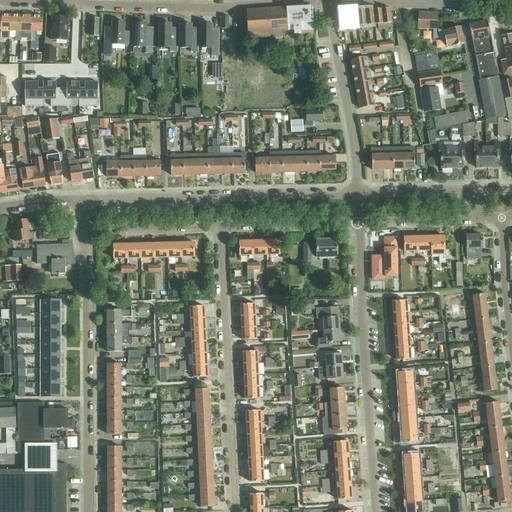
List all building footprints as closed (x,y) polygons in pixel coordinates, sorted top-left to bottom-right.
[(301,32),(313,31),(313,23),(312,6),(246,10),(248,38),(284,36),(284,31),(289,31),(289,26),(294,26),(295,34),(301,33),(301,32)] [(383,9),(384,29),(390,29),(389,23),(392,23),(391,8),(383,9)] [(376,24),(375,9),(366,10),(368,30),(373,30),(373,24),(376,24)] [(384,29),(383,9),(375,9),(376,24),(378,24),(379,30),(384,29)] [(359,25),(358,10),(350,11),(351,31),(357,31),(356,25),(359,25)] [(368,30),(366,10),(358,10),(359,25),(362,25),(362,31),(368,30)] [(351,31),(350,11),(341,12),(342,26),(348,26),(349,31),(351,31)] [(418,12),(417,29),(433,30),(438,30),(438,13),(418,12)] [(10,39),(10,31),(10,15),(2,14),(1,19),(1,34),(1,39),(10,39)] [(21,15),(10,15),(10,31),(16,31),(15,40),(20,41),(20,38),(21,15)] [(32,15),(21,15),(20,38),(27,38),(27,41),(31,41),(32,15)] [(43,16),(32,15),(31,41),(31,48),(36,48),(37,41),(37,36),(41,36),(41,32),(42,32),(43,16)] [(68,17),(52,16),(51,40),(67,41),(68,17)] [(90,36),(99,36),(99,18),(90,18),(90,36)] [(506,115),(487,21),(470,24),(476,56),(482,55),(486,79),(479,80),(487,118),(506,115)] [(112,55),(112,44),(130,45),(130,32),(124,32),(125,22),(112,22),(112,27),(105,27),(104,55),(112,55)] [(152,48),(153,28),(147,27),(147,23),(133,23),(133,47),(133,54),(152,54),(152,48)] [(171,24),(159,24),(159,48),(170,48),(170,52),(177,52),(177,29),(171,29),(171,24)] [(198,29),(191,29),(191,24),(180,24),(180,48),(191,48),(191,52),(198,52),(198,29)] [(219,29),(212,29),(212,24),(201,24),(201,48),(211,48),(211,56),(219,56),(219,29)] [(438,30),(433,30),(433,39),(439,38),(439,39),(444,38),(445,47),(452,45),(452,46),(464,44),(461,27),(448,29),(449,31),(442,32),(442,31),(438,30)] [(511,34),(502,36),(505,49),(507,59),(500,60),(503,76),(511,74),(511,34)] [(237,54),(236,45),(228,45),(228,54),(237,54)] [(44,62),(56,62),(56,48),(45,48),(44,62)] [(415,54),(416,62),(427,60),(426,52),(415,54)] [(32,61),(41,61),(42,53),(32,53),(32,61)] [(236,72),(236,57),(223,57),(223,72),(236,72)] [(353,69),(368,67),(366,57),(351,60),(353,69)] [(427,60),(416,62),(417,68),(440,64),(439,58),(427,60)] [(417,68),(418,74),(441,71),(440,64),(417,68)] [(368,67),(353,69),(355,79),(370,76),(368,67)] [(399,67),(393,68),(394,77),(401,75),(399,67)] [(441,71),(418,74),(421,88),(434,86),(434,85),(443,84),(441,71)] [(265,76),(249,78),(250,87),(266,86),(265,76)] [(370,76),(355,79),(356,88),(371,86),(370,76)] [(511,80),(502,82),(510,121),(511,120),(511,80)] [(43,88),(38,88),(38,82),(25,82),(25,107),(44,107),(44,99),(43,99),(43,88)] [(43,83),(43,88),(43,99),(44,99),(51,99),(51,107),(61,107),(61,88),(56,88),(56,82),(52,82),(51,82),(51,83),(48,83),(48,82),(48,83),(43,83)] [(72,99),(79,99),(79,88),(80,88),(80,82),(75,82),(75,83),(72,83),(72,82),(71,82),(67,82),(67,88),(61,88),(61,107),(72,107),(72,99)] [(79,99),(79,107),(98,107),(98,82),(85,82),(85,88),(80,88),(79,88),(79,99)] [(463,83),(455,84),(456,93),(464,92),(463,83)] [(371,86),(356,88),(358,98),(373,95),(371,86)] [(438,88),(421,91),(425,111),(441,108),(438,88)] [(373,95),(358,98),(360,108),(375,105),(373,95)] [(6,98),(0,97),(0,115),(22,116),(22,106),(6,106),(6,98)] [(148,115),(148,103),(137,103),(137,115),(148,115)] [(170,116),(180,116),(180,104),(170,104),(170,116)] [(200,109),(187,109),(187,118),(200,118),(200,114),(200,109)] [(306,126),(313,126),(313,121),(323,121),(322,111),(307,112),(307,121),(305,121),(306,126)] [(437,129),(468,122),(466,111),(434,118),(437,129)] [(67,117),(60,118),(61,123),(61,125),(73,123),(72,117),(67,117)] [(26,127),(25,118),(14,119),(16,128),(26,127)] [(39,126),(38,118),(26,119),(27,128),(39,126)] [(60,123),(61,123),(60,118),(43,121),(46,141),(59,139),(63,137),(60,123)] [(98,119),(89,119),(90,127),(98,126),(98,119)] [(107,119),(99,120),(99,128),(107,128),(107,119)] [(303,132),(303,120),(291,121),(291,133),(303,132)] [(430,145),(437,144),(434,131),(428,132),(430,145)] [(477,168),(488,168),(487,148),(479,148),(479,142),(474,143),(475,158),(476,158),(477,168)] [(499,157),(500,157),(500,142),(495,142),(495,147),(487,148),(488,168),(499,167),(499,157)] [(441,169),(453,169),(452,149),(444,149),(444,143),(439,143),(439,159),(441,159),(441,169)] [(464,158),(465,158),(465,143),(460,143),(460,148),(452,149),(453,169),(464,168),(464,158)] [(384,149),(384,170),(395,170),(394,148),(384,149)] [(394,148),(395,170),(405,169),(404,148),(394,148)] [(404,148),(405,169),(416,169),(415,148),(404,148)] [(372,149),(373,170),(384,170),(384,149),(372,149)] [(321,172),(321,170),(323,170),(323,157),(323,151),(309,152),(310,172),(321,172)] [(80,160),(83,181),(94,179),(90,152),(84,153),(85,159),(80,160)] [(269,159),(270,174),(271,174),(271,173),(283,173),(282,152),(269,152),(269,159)] [(296,152),(282,152),(283,173),(296,172),(296,152)] [(309,152),(296,152),(296,172),(310,172),(309,152)] [(7,192),(18,190),(16,177),(14,166),(10,167),(8,153),(2,154),(4,168),(7,192)] [(83,181),(80,160),(74,161),(73,153),(67,154),(72,182),(83,181)] [(221,154),(221,174),(233,174),(233,153),(221,154)] [(246,173),(246,159),(246,153),(233,153),(233,174),(246,173)] [(59,154),(47,156),(51,186),(64,184),(59,154)] [(184,155),(184,175),(196,175),(196,154),(184,155)] [(196,154),(196,175),(209,174),(208,154),(196,154)] [(208,154),(209,174),(221,174),(221,154),(208,154)] [(133,156),(134,176),(146,176),(146,177),(148,177),(147,162),(146,162),(146,155),(133,156)] [(184,175),(184,155),(170,155),(170,164),(172,164),(172,175),(184,175)] [(120,162),(121,178),(122,178),(122,177),(134,176),(133,156),(120,156),(121,162),(120,162)] [(423,156),(417,156),(417,166),(425,166),(425,156),(423,156)] [(323,157),(323,170),(337,170),(337,157),(323,157)] [(31,168),(34,188),(46,186),(41,158),(35,159),(36,167),(31,168)] [(270,174),(269,159),(256,159),(256,173),(263,173),(263,174),(270,174)] [(147,162),(148,177),(155,177),(155,176),(162,176),(161,161),(147,162)] [(121,178),(120,162),(106,163),(107,177),(113,177),(113,178),(121,178)] [(34,188),(31,168),(20,170),(23,190),(34,188)] [(31,240),(30,233),(28,219),(17,221),(18,231),(14,231),(15,242),(31,240)] [(482,248),(484,248),(483,235),(467,236),(468,259),(482,259),(482,248)] [(431,236),(418,237),(419,251),(432,251),(431,236)] [(445,236),(431,236),(432,251),(432,255),(440,255),(440,263),(446,263),(445,254),(446,254),(445,236)] [(385,256),(373,256),(373,280),(385,280),(385,277),(396,277),(398,277),(397,248),(397,237),(384,237),(384,247),(384,248),(385,256)] [(405,251),(419,251),(418,237),(404,237),(405,251)] [(318,257),(339,257),(339,239),(318,240),(318,244),(312,244),(312,243),(305,243),(305,262),(312,262),(311,252),(317,251),(318,257)] [(254,256),(267,255),(267,241),(253,242),(254,256)] [(267,255),(281,255),(281,241),(267,241),(267,255)] [(240,256),(254,256),(253,242),(240,242),(240,256)] [(168,243),(155,244),(155,258),(169,257),(168,243)] [(182,243),(168,243),(169,257),(182,257),(182,243)] [(195,243),(182,243),(182,257),(196,257),(195,243)] [(69,244),(38,245),(38,263),(52,263),(53,275),(66,274),(66,261),(71,261),(69,244)] [(114,259),(128,258),(128,244),(114,245),(114,259)] [(141,244),(128,244),(128,258),(142,258),(141,244)] [(155,244),(141,244),(142,258),(155,258),(155,244)] [(12,282),(22,282),(21,266),(11,266),(12,282)] [(302,288),(294,288),(294,296),(302,296),(302,288)] [(473,295),(475,308),(487,306),(486,294),(473,295)] [(61,299),(41,299),(41,314),(61,314),(61,299)] [(314,309),(313,300),(301,301),(301,310),(314,309)] [(393,302),(394,314),(408,313),(407,301),(393,302)] [(242,305),(242,317),(256,316),(255,304),(242,305)] [(284,305),(276,306),(276,314),(284,314),(284,305)] [(489,318),(487,306),(475,308),(476,320),(489,318)] [(192,307),(192,319),(206,319),(205,307),(192,307)] [(317,309),(317,319),(324,318),(325,330),(341,329),(340,316),(339,316),(338,307),(317,309)] [(108,311),(108,325),(122,325),(122,324),(122,317),(135,317),(135,311),(108,311)] [(409,325),(408,313),(394,314),(395,326),(409,325)] [(61,314),(41,314),(41,328),(61,328),(61,314)] [(256,327),(256,316),(242,317),(243,328),(256,327)] [(490,330),(489,318),(476,320),(478,332),(490,330)] [(192,319),(193,331),(206,330),(206,319),(192,319)] [(136,331),(135,325),(135,324),(122,324),(122,325),(108,325),(108,338),(130,338),(130,331),(136,331)] [(410,336),(409,325),(395,326),(396,337),(410,336)] [(257,339),(256,327),(243,328),(243,340),(257,339)] [(61,328),(41,328),(41,342),(61,342),(61,328)] [(325,337),(317,338),(315,338),(316,348),(332,347),(331,342),(342,341),(341,329),(325,330),(325,337)] [(193,331),(193,342),(207,342),(206,330),(193,331)] [(492,342),(490,330),(478,332),(479,344),(492,342)] [(291,332),(292,340),(301,340),(301,332),(291,332)] [(410,348),(410,336),(396,337),(397,349),(410,348)] [(108,352),(122,352),(122,344),(136,344),(136,338),(130,338),(108,338),(108,352)] [(61,342),(41,342),(41,356),(61,356),(61,342)] [(193,342),(194,354),(207,353),(207,342),(193,342)] [(493,354),(492,342),(479,344),(481,356),(493,354)] [(411,360),(410,348),(397,349),(397,361),(411,360)] [(244,352),(245,364),(258,364),(258,351),(244,352)] [(194,354),(194,366),(208,365),(207,353),(194,354)] [(326,354),(327,367),(344,366),(343,353),(326,354)] [(495,366),(493,354),(481,356),(482,368),(495,366)] [(61,356),(41,356),(41,370),(61,370),(61,356)] [(141,364),(141,358),(129,358),(129,364),(126,364),(126,370),(133,370),(133,364),(141,364)] [(169,358),(160,358),(160,367),(169,367),(169,358)] [(108,364),(108,376),(121,376),(121,364),(108,364)] [(259,375),(258,364),(245,364),(245,376),(259,375)] [(195,378),(209,377),(208,365),(194,366),(195,378)] [(319,368),(318,368),(319,380),(328,379),(344,378),(344,366),(327,367),(319,367),(319,368)] [(496,378),(495,366),(482,368),(484,380),(496,378)] [(61,370),(41,370),(41,384),(60,384),(61,370)] [(398,373),(399,385),(413,384),(412,372),(398,373)] [(259,387),(259,375),(245,376),(246,387),(259,387)] [(301,375),(293,376),(294,388),(302,387),(301,375)] [(108,376),(108,388),(121,387),(121,376),(108,376)] [(498,390),(496,378),(484,380),(485,392),(498,390)] [(60,384),(41,384),(41,398),(60,398),(60,384)] [(414,395),(413,384),(399,385),(400,396),(414,395)] [(108,388),(108,399),(121,399),(121,387),(108,388)] [(260,399),(259,387),(246,387),(246,399),(260,399)] [(331,389),(332,402),(346,401),(345,388),(331,389)] [(196,390),(197,402),(210,402),(209,390),(196,390)] [(415,407),(414,395),(400,396),(401,408),(415,407)] [(108,399),(108,411),(121,411),(121,399),(108,399)] [(332,402),(333,416),(347,415),(346,401),(332,402)] [(44,426),(44,424),(44,422),(44,418),(44,409),(44,402),(18,402),(19,452),(45,452),(44,429),(44,426)] [(210,413),(210,402),(197,402),(197,414),(210,413)] [(457,403),(459,419),(473,418),(480,417),(479,412),(473,413),(471,412),(469,402),(457,403)] [(487,404),(488,416),(501,415),(499,402),(487,404)] [(416,418),(415,407),(401,408),(402,419),(416,418)] [(16,428),(15,408),(0,408),(0,428),(6,428),(16,428)] [(108,411),(108,423),(121,423),(121,411),(108,411)] [(247,412),(248,424),(261,423),(261,411),(247,412)] [(68,412),(44,412),(45,431),(68,431),(68,412)] [(211,425),(210,413),(197,414),(198,426),(211,425)] [(342,429),(343,429),(348,429),(347,415),(333,416),(333,417),(323,417),(323,418),(322,419),(323,434),(324,434),(324,435),(342,433),(342,429)] [(502,427),(501,415),(488,416),(490,429),(502,427)] [(417,430),(416,418),(402,419),(403,431),(417,430)] [(108,435),(121,435),(121,423),(108,423),(108,435)] [(262,435),(261,423),(248,424),(248,435),(262,435)] [(211,437),(211,425),(198,426),(198,437),(211,437)] [(504,439),(502,427),(490,429),(491,441),(504,439)] [(418,441),(417,430),(403,431),(404,443),(411,442),(418,441)] [(262,446),(262,435),(248,435),(249,447),(262,446)] [(212,448),(211,437),(198,437),(199,449),(212,448)] [(17,438),(6,438),(7,455),(17,454),(17,438)] [(505,452),(504,439),(491,441),(493,453),(505,452)] [(335,442),(336,456),(350,456),(349,441),(335,442)] [(133,443),(125,443),(125,448),(127,448),(127,453),(133,453),(133,447),(133,443)] [(263,458),(262,446),(249,447),(249,459),(263,458)] [(108,447),(108,459),(122,459),(122,447),(108,447)] [(213,460),(212,448),(199,449),(200,461),(213,460)] [(507,464),(505,452),(493,453),(494,465),(507,464)] [(405,455),(405,467),(419,466),(418,454),(405,455)] [(336,456),(337,471),(351,470),(350,456),(336,456)] [(263,469),(263,458),(249,459),(250,470),(263,469)] [(108,459),(108,470),(122,470),(122,459),(108,459)] [(213,472),(213,460),(200,461),(200,472),(213,472)] [(56,469),(0,469),(0,511),(67,511),(67,465),(67,464),(56,464),(56,466),(56,469)] [(508,476),(507,464),(494,465),(496,478),(508,476)] [(420,478),(419,466),(405,467),(406,479),(420,478)] [(264,481),(263,469),(250,470),(250,482),(264,481)] [(108,470),(108,482),(122,482),(122,470),(108,470)] [(337,471),(338,485),(352,484),(351,470),(337,471)] [(214,483),(213,472),(200,472),(201,484),(214,483)] [(449,475),(449,481),(455,481),(455,484),(460,484),(459,475),(449,475)] [(510,488),(508,476),(496,478),(497,490),(510,488)] [(421,490),(420,478),(406,479),(407,491),(421,490)] [(108,482),(108,494),(122,494),(122,482),(108,482)] [(214,495),(214,483),(201,484),(201,495),(214,495)] [(339,500),(353,499),(352,484),(338,485),(339,500)] [(511,501),(510,488),(497,490),(499,502),(511,501)] [(422,501),(421,490),(407,491),(408,502),(422,501)] [(108,494),(109,506),(122,506),(122,494),(108,494)] [(251,495),(252,509),(263,509),(263,494),(251,495)] [(215,507),(214,495),(201,495),(202,507),(215,507)] [(462,511),(461,498),(453,499),(454,511),(462,511)] [(422,511),(422,501),(408,502),(408,511),(422,511)]
